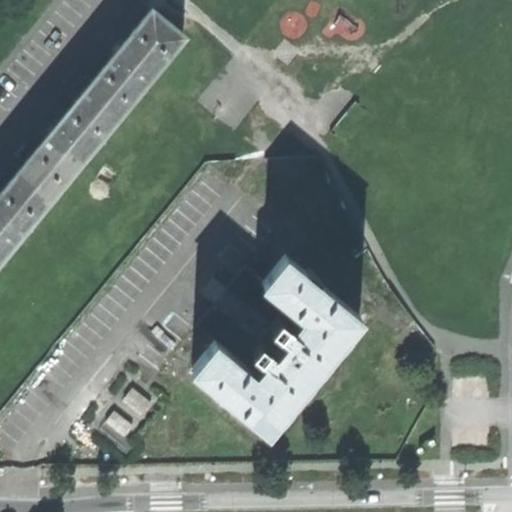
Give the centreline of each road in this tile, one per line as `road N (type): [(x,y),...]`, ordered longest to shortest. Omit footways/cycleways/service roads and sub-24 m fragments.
road 1 (tertiary): [(511,496),(52,511)]
road 2 (residential): [(0,143),(121,0)]
